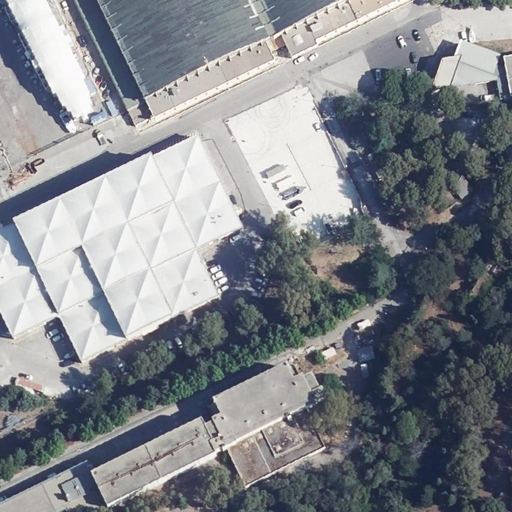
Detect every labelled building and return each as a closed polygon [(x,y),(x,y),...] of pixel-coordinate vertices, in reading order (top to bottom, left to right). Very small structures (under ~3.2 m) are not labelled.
[(74,0),(128,111),(136,127),(154,118),(155,119),(276,61),(272,53),(286,46),(293,59),(319,47),(317,42),(404,0),(74,0)] [(417,33),(372,55),(383,74),(427,54),(417,33)] [(511,58),(504,60),(505,67),(497,69),(499,57),(462,45),(457,59),(442,61),(431,93),(496,81),(500,100),(511,97),(511,58)] [(259,127),(259,126),(259,125),(260,124),(260,122),(259,120),(258,119),(257,118),(255,117),(254,117),(252,117),(250,117),(249,118),(247,119),(246,120),(246,122),(246,124),(246,126),(247,128),(248,129),(249,130),(250,130),(252,130),(253,131),(254,131),(255,130),(257,129),(259,127)] [(239,139),(264,188),(273,184),(248,135),(239,139)] [(17,226),(0,234),(0,311),(14,339),(61,317),(82,363),(219,297),(197,252),(242,229),(199,138),(152,161),(151,158),(16,223),(17,226)] [(435,159),(445,174),(444,175),(444,179),(445,182),(448,185),(451,188),(455,188),(465,203),(476,195),(465,180),(466,179),(466,176),(465,173),(463,170),(460,168),(456,167),(445,152),(435,159)] [(297,190),(276,200),(278,206),(300,195),(297,190)] [(88,463),(0,506),(0,511),(64,511),(67,511),(81,511),(86,509),(87,511),(100,511),(216,456),(216,455),(227,449),(245,487),(325,448),(307,410),(327,400),(322,390),(312,395),(304,378),(295,382),(288,367),(215,402),(222,418),(213,422),(214,424),(206,428),(203,422),(94,476),(88,463)]
